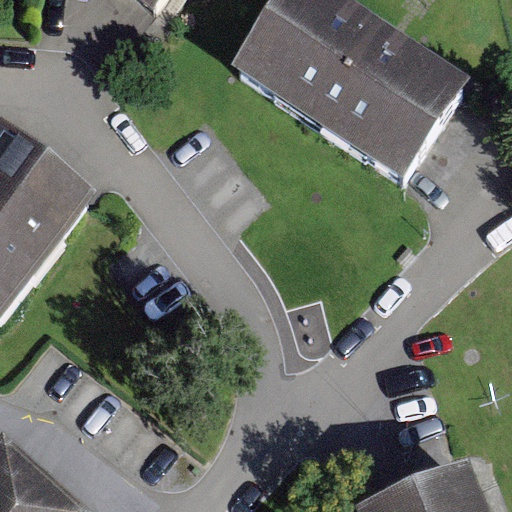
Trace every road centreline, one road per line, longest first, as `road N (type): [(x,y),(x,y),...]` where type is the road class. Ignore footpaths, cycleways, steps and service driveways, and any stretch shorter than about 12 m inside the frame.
road 1 (residential): [(262,454),(459,266),(493,217)]
road 2 (unclassified): [(262,454),(257,347),(213,263),(153,193)]
